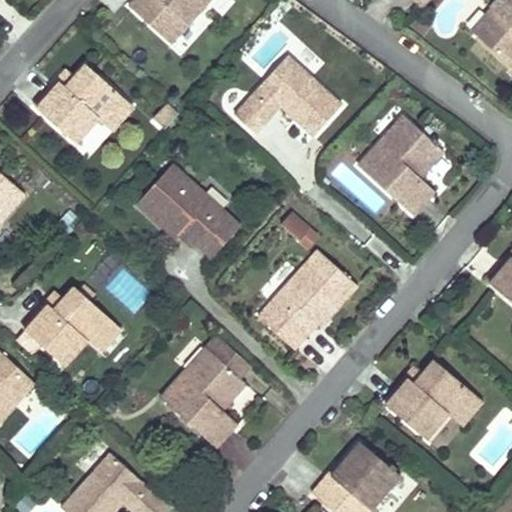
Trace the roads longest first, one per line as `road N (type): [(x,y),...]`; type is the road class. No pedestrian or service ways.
road 1 (residential): [(0,75),(67,0),(324,0),(511,139)]
road 2 (residential): [(227,511),(511,174)]
